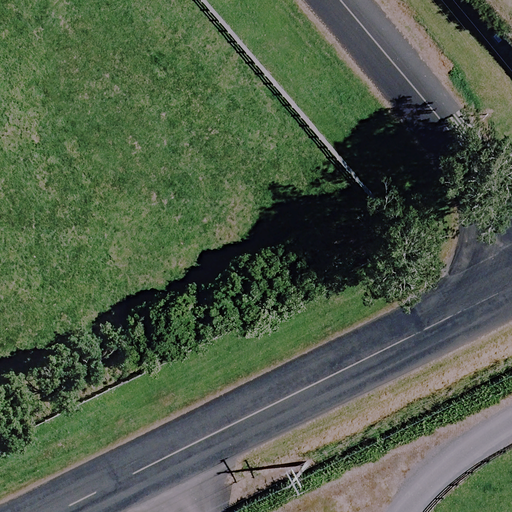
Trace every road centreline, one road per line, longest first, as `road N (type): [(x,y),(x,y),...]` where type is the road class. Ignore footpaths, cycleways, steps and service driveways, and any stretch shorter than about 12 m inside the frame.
road 1 (unclassified): [(53,511),(511,283)]
road 2 (unclassified): [(511,219),(323,0)]
